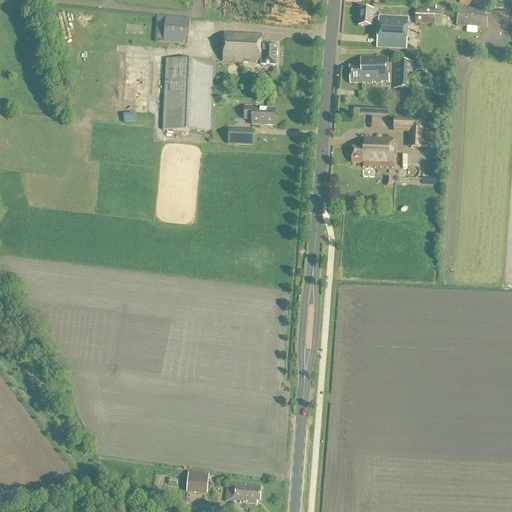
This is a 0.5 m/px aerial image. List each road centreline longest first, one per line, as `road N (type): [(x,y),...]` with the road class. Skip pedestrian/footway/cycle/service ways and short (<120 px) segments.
road 1 (secondary): [(294,511),(334,0)]
road 2 (track): [(0,363),(111,511)]
